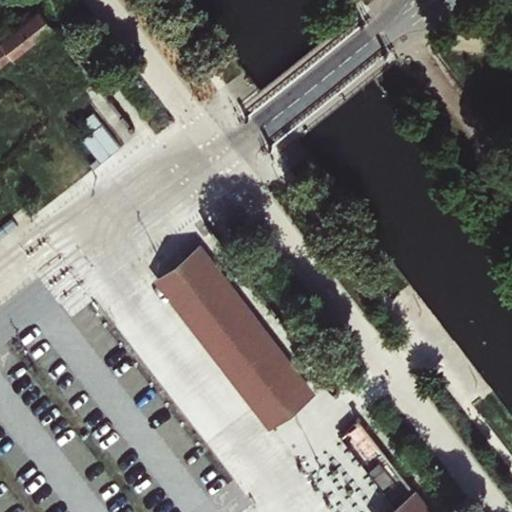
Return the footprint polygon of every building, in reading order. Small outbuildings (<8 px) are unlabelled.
[(6,37),(19,54),(56,28),(44,10),(6,37)] [(19,54),(6,37),(0,40),(0,60),(4,65),(19,54)] [(85,141),(102,163),(124,146),(107,124),(85,141)] [(199,247),(159,277),(272,422),(311,392),(199,247)] [(380,463),(368,472),(382,490),(394,481),(380,463)] [(387,511),(435,511),(418,489),(387,511)]
